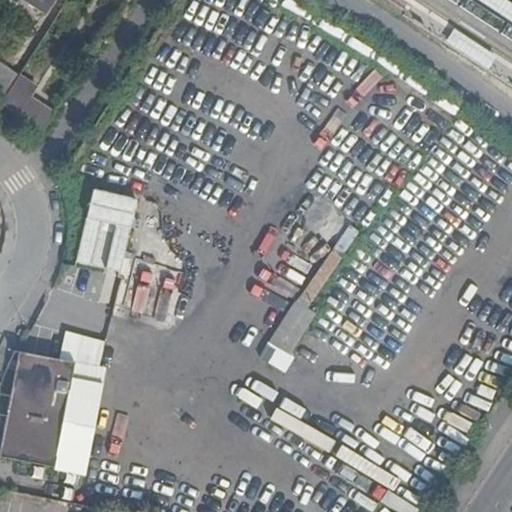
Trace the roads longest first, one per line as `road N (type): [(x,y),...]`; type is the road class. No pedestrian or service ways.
road 1 (residential): [(511,104),(358,0)]
road 2 (unclassified): [(0,161),(20,181),(33,222),(23,270),(0,307)]
